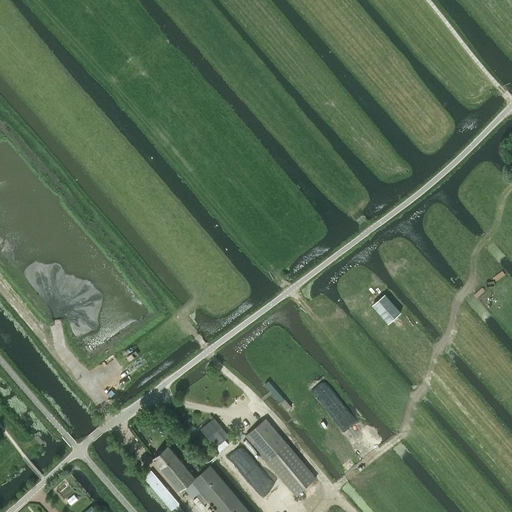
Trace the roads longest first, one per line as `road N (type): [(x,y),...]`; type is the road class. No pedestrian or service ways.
road 1 (unclassified): [(7,511),(106,425),(428,185),(511,106)]
road 2 (track): [(488,287),(473,264),(475,250),(511,181)]
